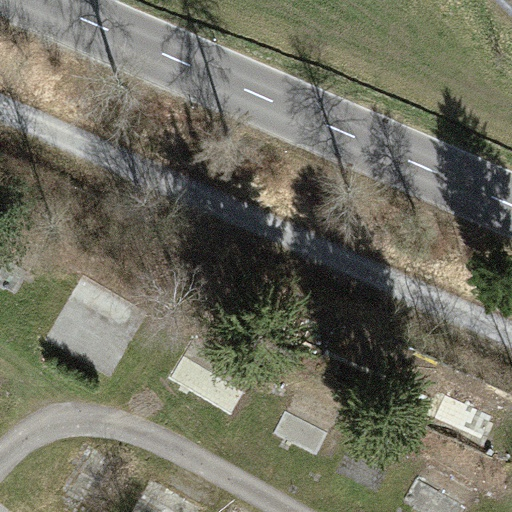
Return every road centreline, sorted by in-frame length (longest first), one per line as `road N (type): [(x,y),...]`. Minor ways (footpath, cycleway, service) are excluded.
road 1 (track): [(511,335),(0,107)]
road 2 (secondary): [(41,0),(511,204)]
